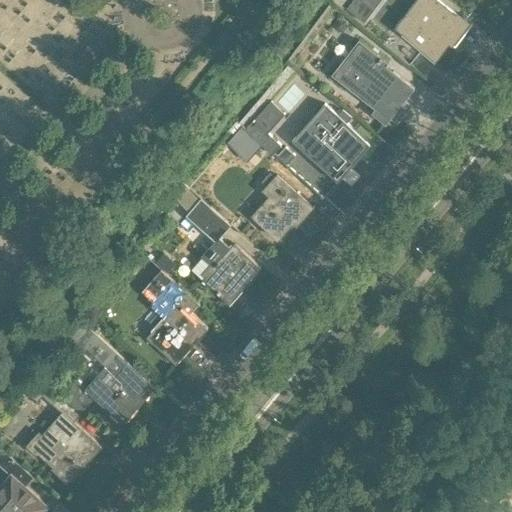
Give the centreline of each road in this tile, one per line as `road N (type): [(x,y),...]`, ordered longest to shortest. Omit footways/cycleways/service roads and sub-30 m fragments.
road 1 (residential): [(511,44),(116,511)]
road 2 (tertiary): [(177,511),(511,110)]
